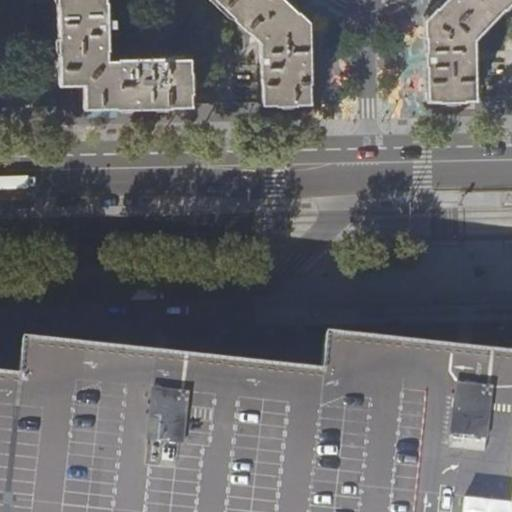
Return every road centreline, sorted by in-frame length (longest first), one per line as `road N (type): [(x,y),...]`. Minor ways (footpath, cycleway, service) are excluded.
road 1 (residential): [(0,296),(258,293),(320,235),(369,163)]
road 2 (primary): [(0,173),(369,163)]
road 3 (residential): [(369,163),(364,0)]
road 4 (primary): [(369,163),(511,160)]
